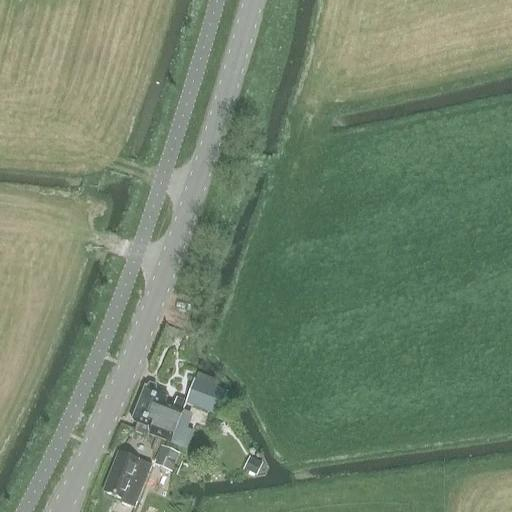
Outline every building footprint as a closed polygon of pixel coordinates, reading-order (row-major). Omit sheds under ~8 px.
[(223,392),(200,382),(190,406),(213,415),(223,392)] [(150,384),(146,388),(132,422),(136,424),(133,432),(144,437),(147,429),(152,431),(150,436),(171,444),(187,403),(177,399),(173,408),(165,405),(168,397),(157,393),(157,387),(150,384)] [(180,454),(160,446),(154,462),(155,463),(154,466),(171,474),(180,454)] [(153,467),(141,462),(120,454),(104,493),(124,501),(123,505),(136,510),(153,467)] [(249,457),(243,469),(252,474),(257,476),(263,464),(254,460),(249,457)]
